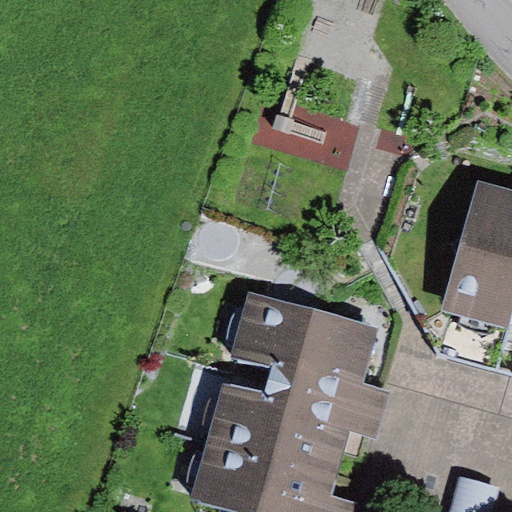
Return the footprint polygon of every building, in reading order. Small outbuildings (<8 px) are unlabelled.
[(456,259),(441,315),(509,333),(511,322),(511,193),(478,184),(463,240),(453,246),(456,259)] [(272,371),(268,385),(384,417),(390,395),(365,388),(380,331),(250,295),(232,360),(272,371)] [(509,333),(441,315),(431,356),(499,373),(509,333)] [(223,386),(208,443),(338,475),(351,433),(378,442),(384,417),(268,385),(265,396),(223,386)] [(356,511),(358,507),(329,499),(338,475),(208,443),(190,503),(227,511),(356,511)] [(494,511),(501,491),(462,479),(452,511),(494,511)]
